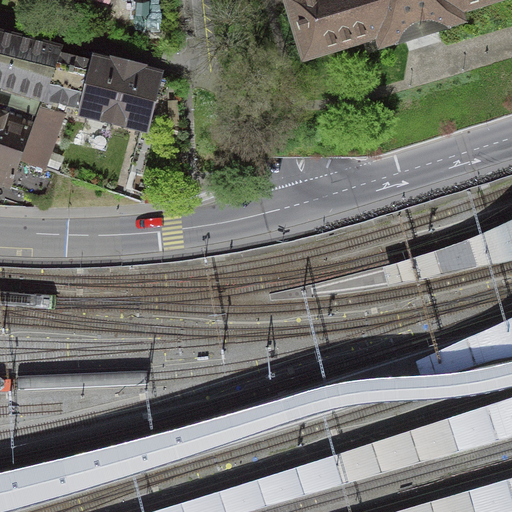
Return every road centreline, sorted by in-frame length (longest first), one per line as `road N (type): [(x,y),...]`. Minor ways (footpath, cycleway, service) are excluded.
road 1 (secondary): [(310,202),(171,230),(0,232)]
road 2 (residential): [(197,0),(202,53),(183,70),(0,23)]
road 3 (secondary): [(511,72),(345,87),(300,124),(298,156)]
road 4 (secondary): [(511,139),(310,202)]
